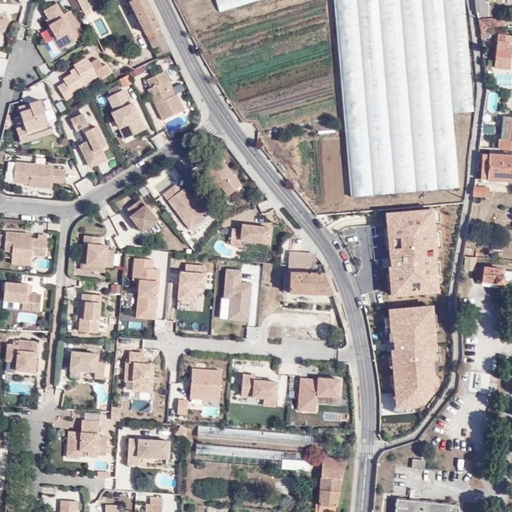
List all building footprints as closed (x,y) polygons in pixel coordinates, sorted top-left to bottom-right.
[(158,26),(145,0),(129,0),(145,32),(158,26)] [(215,0),(218,11),(257,0),(215,0)] [(473,112),(463,0),(332,0),(350,206),(458,196),(452,122),(474,120),(473,112)] [(477,0),(478,13),(478,18),(488,18),(487,12),(487,0),(477,0)] [(42,13),(46,21),(50,27),(48,28),(61,50),(75,42),(74,41),(83,35),(68,11),(61,16),(54,5),(42,13)] [(0,33),(1,34),(9,19),(0,14),(0,33)] [(149,40),(163,34),(158,26),(145,32),(149,40)] [(61,50),(48,28),(45,30),(58,52),(61,50)] [(157,57),(171,51),(163,34),(149,40),(157,57)] [(511,44),(511,37),(496,35),(492,69),(508,71),(510,51),(507,51),(508,44),(511,44)] [(72,65),(73,68),(75,72),(69,75),(61,80),(63,83),(55,87),(64,101),(72,96),(70,92),(97,76),(85,58),(72,65)] [(128,73),(131,79),(144,73),(141,67),(128,73)] [(161,120),(183,110),(175,94),(174,95),(162,71),(145,79),(149,87),(146,89),(161,120)] [(128,77),(119,82),(123,90),(132,85),(128,77)] [(120,126),(117,128),(123,139),(143,130),(132,107),(131,104),(131,103),(129,104),(124,91),(122,92),(121,89),(119,90),(117,87),(107,92),(108,95),(106,96),(107,99),(113,111),(120,126)] [(487,90),(483,113),(497,115),(501,92),(487,90)] [(51,134),(41,102),(18,110),(24,128),(16,131),(21,145),(51,134)] [(120,126),(113,111),(110,113),(117,128),(120,126)] [(185,112),(162,120),(166,130),(188,122),(185,112)] [(72,135),(88,170),(106,161),(103,156),(103,154),(100,149),(104,147),(104,146),(103,144),(96,129),(94,126),(89,129),(81,114),(68,120),(73,131),(74,131),(75,134),(72,135)] [(497,140),(496,151),(511,150),(511,115),(503,115),(501,140),(497,140)] [(158,148),(171,142),(165,130),(153,136),(158,148)] [(212,195),(215,194),(217,192),(221,196),(228,204),(241,194),(236,188),(239,185),(214,152),(202,161),(207,168),(201,172),(206,179),(202,182),(212,195)] [(486,182),(511,184),(511,157),(489,156),(486,182)] [(36,166),(8,163),(7,173),(6,173),(5,183),(12,184),(12,185),(27,186),(27,189),(49,191),(50,185),(50,181),(63,182),(65,183),(66,172),(53,171),(53,167),(45,166),(45,160),(36,159),(36,166)] [(154,197),(176,181),(166,168),(145,183),(154,197)] [(79,181),(84,191),(95,185),(90,176),(79,181)] [(179,192),(175,186),(163,195),(189,230),(205,218),(184,189),(179,192)] [(486,189),(472,188),(470,196),(477,197),(485,198),(486,189)] [(477,197),(470,196),(469,203),(476,204),(477,197)] [(162,228),(140,199),(128,209),(132,215),(129,217),(130,217),(135,225),(144,237),(152,232),(153,234),(162,228)] [(432,209),(387,213),(388,228),(391,228),(393,248),(389,249),(390,257),(385,257),(385,261),(391,261),(392,265),(390,265),(390,273),(394,273),(395,285),(391,286),(392,295),(438,291),(435,256),(436,256),(432,209)] [(135,225),(130,217),(127,220),(132,227),(135,225)] [(269,251),(270,236),(269,236),(270,227),(239,224),(239,229),(229,228),(227,245),(230,246),(230,253),(241,254),(242,248),(269,251)] [(4,234),(2,253),(10,254),(10,261),(29,263),(29,258),(43,259),(45,237),(36,236),(35,241),(28,241),(29,236),(4,234)] [(112,258),(105,258),(101,258),(101,253),(97,253),(98,245),(82,244),(82,251),(85,252),(84,272),(111,274),(112,258)] [(328,276),(314,254),(291,252),(290,265),(293,267),(293,273),(287,274),(285,294),(328,297),(326,277),(328,276)] [(473,273),(475,258),(461,257),(459,270),(473,273)] [(131,281),(136,282),(135,319),(156,320),(158,269),(152,268),(152,259),(132,259),(131,281)] [(203,303),(205,266),(179,264),(177,301),(203,303)] [(219,320),(248,323),(251,283),(239,282),(240,271),(224,269),(219,320)] [(476,283),(501,284),(502,280),(499,280),(500,270),(481,270),(481,273),(477,273),(476,283)] [(120,294),(120,285),(111,284),(110,293),(120,294)] [(25,297),(26,287),(5,285),(3,303),(15,304),(29,306),(29,313),(40,314),(41,298),(30,297),(25,297)] [(67,288),(69,300),(79,298),(77,286),(67,288)] [(96,336),(98,298),(80,297),(80,304),(83,304),(82,322),(77,322),(77,335),(96,336)] [(15,304),(3,303),(2,310),(15,311),(15,304)] [(433,315),(432,307),(389,310),(391,334),(389,334),(389,341),(388,341),(388,346),(395,345),(395,349),(392,350),(392,357),(394,356),(395,365),(393,365),(397,408),(418,406),(417,396),(431,395),(433,392),(433,386),(437,386),(436,377),(434,377),(433,370),(438,370),(437,361),(433,362),(431,347),(435,346),(434,331),(430,332),(429,315),(433,315)] [(5,345),(5,359),(4,366),(14,366),(13,375),(14,375),(33,376),(35,344),(11,343),(10,345),(5,345)] [(153,393),(153,364),(145,364),(145,352),(125,352),(125,383),(130,383),(130,393),(153,393)] [(95,364),(95,358),(69,357),(68,373),(94,374),(93,380),(102,381),(104,364),(95,364)] [(189,402),(220,402),(220,370),(189,370),(189,402)] [(487,393),(490,374),(479,372),(476,391),(487,393)] [(261,407),(276,407),(276,376),(240,376),(240,399),(261,399),(261,407)] [(297,379),(297,413),(317,413),(317,400),(340,400),(340,380),(297,379)] [(176,400),(177,416),(187,415),(186,399),(176,400)] [(149,408),(148,400),(132,400),(132,408),(149,408)] [(79,424),(78,436),(65,435),(63,465),(79,466),(80,456),(84,456),(84,462),(97,462),(97,460),(105,460),(106,440),(97,440),(98,425),(79,424)] [(317,455),(319,438),(201,430),(198,461),(308,471),(310,455),(317,455)] [(124,467),(136,467),(136,459),(166,460),(167,443),(126,441),(124,467)] [(333,511),(348,462),(327,461),(327,457),(322,456),(316,511),(333,511)] [(136,459),(136,467),(165,469),(166,460),(136,459)] [(409,471),(421,471),(421,463),(409,463),(409,471)] [(469,478),(470,464),(456,463),(456,477),(469,478)] [(58,511),(63,511),(73,511),(74,502),(58,501),(58,511)] [(452,511),(453,508),(393,502),(392,511),(452,511)]
